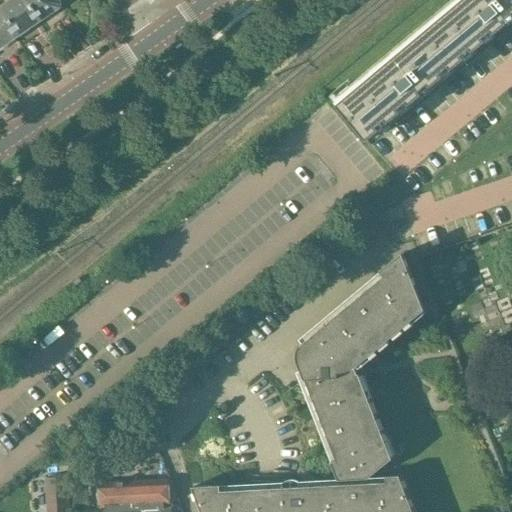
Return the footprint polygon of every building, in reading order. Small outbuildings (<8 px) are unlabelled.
[(37,20),(22,0),(7,0),(0,5),(0,13),(15,35),(37,20)] [(22,0),(37,20),(57,7),(58,1),(57,0),(22,0)] [(511,0),(463,0),(338,106),(368,141),(380,130),(378,127),(386,120),(389,123),(401,113),(399,110),(407,103),(410,106),(423,95),(420,92),(428,85),(431,88),(444,77),(441,74),(450,67),(452,70),(465,60),(462,56),(471,49),(473,53),(475,51),(511,20),(511,0)] [(0,45),(15,35),(0,13),(0,45)] [(435,223),(445,246),(492,226),(482,203),(435,223)] [(332,461),(338,479),(369,478),(392,458),(360,373),(358,374),(339,375),(337,356),(355,366),(356,367),(425,309),(403,253),(381,271),(305,335),(308,339),(301,345),(299,347),(299,349),(298,351),(298,353),(298,355),(298,357),(298,360),(337,459),(332,461)] [(174,409),(166,400),(147,416),(154,425),(174,409)] [(192,486),(201,511),(413,511),(399,475),(385,477),(386,483),(220,491),(220,485),(192,486)] [(46,511),(69,511),(67,477),(45,478),(46,511)] [(100,510),(99,511),(170,511),(170,506),(169,506),(168,480),(100,483),(101,510),(100,510)]
